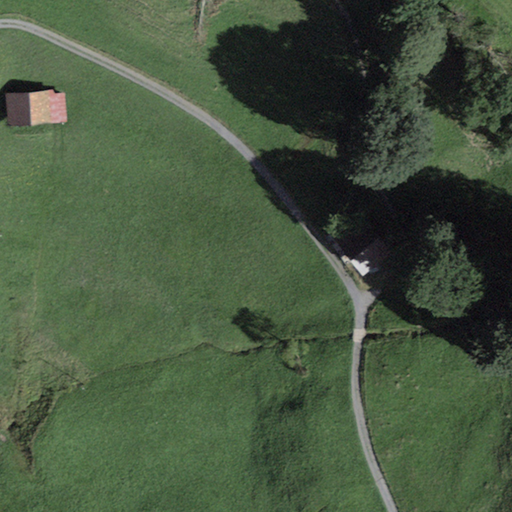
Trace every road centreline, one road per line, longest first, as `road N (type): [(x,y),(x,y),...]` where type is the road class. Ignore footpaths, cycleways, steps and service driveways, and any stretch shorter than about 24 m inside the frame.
road 1 (track): [(360,301),(224,127),(67,43),(28,26),(0,26)]
road 2 (track): [(396,511),(364,427),(360,301)]
